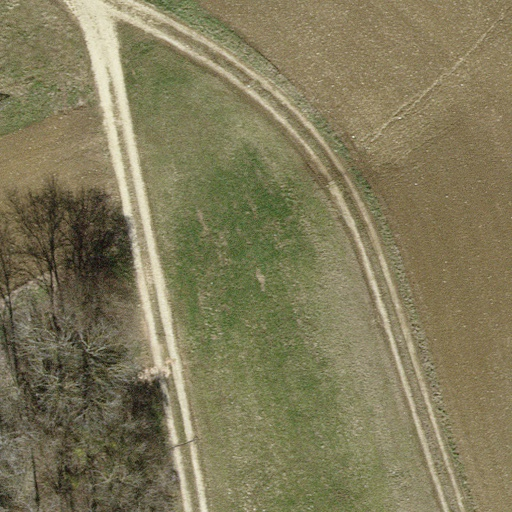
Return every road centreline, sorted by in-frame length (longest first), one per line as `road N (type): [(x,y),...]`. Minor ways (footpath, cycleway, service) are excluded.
road 1 (track): [(109,0),(347,143),(480,511)]
road 2 (track): [(198,511),(93,0)]
